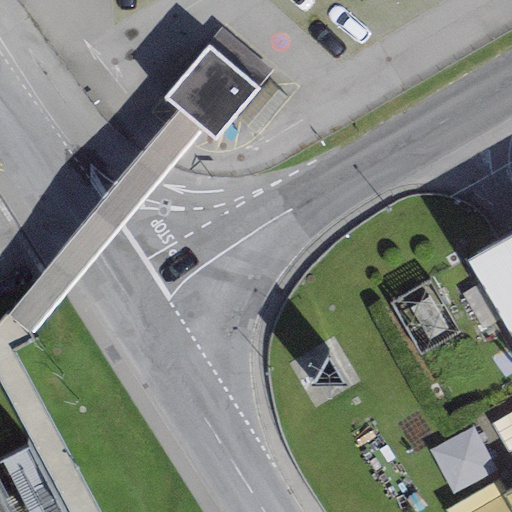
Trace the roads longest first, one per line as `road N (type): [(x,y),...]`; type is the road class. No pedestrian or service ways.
road 1 (unclassified): [(131,304),(511,82)]
road 2 (unclassified): [(262,511),(131,304)]
road 3 (unclassified): [(131,304),(0,101)]
